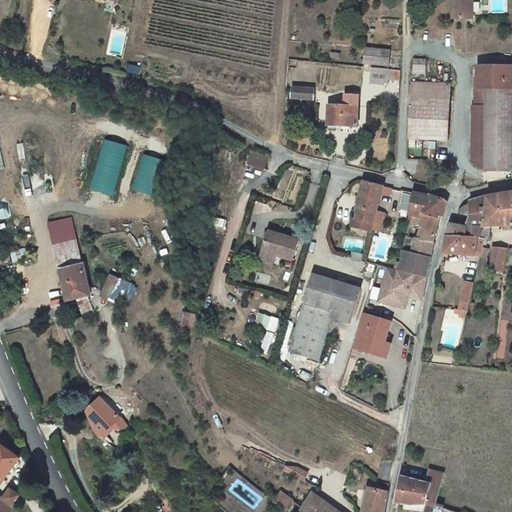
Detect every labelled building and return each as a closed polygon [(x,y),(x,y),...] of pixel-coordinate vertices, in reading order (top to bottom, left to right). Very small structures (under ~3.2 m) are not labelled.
[(455,0),(456,18),(473,18),(472,0),(455,0)] [(365,48),(364,64),(389,66),(390,50),(365,48)] [(429,65),(414,65),(414,73),(429,73),(429,65)] [(387,79),(393,80),(394,69),(388,69),(370,68),(369,85),(387,85),(387,79)] [(475,93),(475,165),(481,168),(485,168),(485,170),(511,170),(511,68),(477,68),(477,90),(485,91),(485,93),(475,93)] [(428,107),(449,107),(450,84),(425,83),(425,96),(412,95),(411,95),(410,111),(428,111),(428,107)] [(425,96),(425,83),(412,83),(412,95),(425,96)] [(292,87),(291,98),(313,100),(314,89),(292,87)] [(328,105),(327,126),(357,127),(358,106),(328,105)] [(428,111),(410,111),(409,138),(448,139),(449,107),(428,107),(428,111)] [(103,140),(93,192),(116,196),(126,144),(103,140)] [(264,170),(269,158),(253,150),(247,163),(264,170)] [(154,195),(161,158),(141,155),(134,192),(154,195)] [(359,198),(356,220),(373,224),(373,223),(377,211),(381,194),(383,187),(363,181),(359,198)] [(383,187),(381,194),(389,196),(391,188),(383,187)] [(485,262),(487,250),(490,227),(511,223),(511,190),(511,191),(469,198),(469,202),(457,205),(457,211),(468,214),(465,224),(449,223),(449,224),(446,234),(480,238),(478,255),(477,260),(485,262)] [(414,215),(411,226),(420,225),(423,215),(428,196),(414,193),(409,214),(414,215)] [(428,196),(423,215),(439,218),(443,204),(446,206),(447,203),(443,200),(428,196)] [(377,211),(373,223),(381,225),(385,213),(377,211)] [(406,236),(403,251),(431,258),(439,218),(423,215),(420,225),(419,226),(424,227),(421,240),(406,236)] [(60,267),(83,262),(72,219),(50,224),(60,267)] [(356,220),(355,228),(371,231),(372,229),(373,224),(356,220)] [(443,250),(478,255),(480,238),(446,234),(443,250)] [(269,235),(264,255),(290,262),(295,241),(269,235)] [(19,250),(11,252),(14,262),(22,260),(19,250)] [(403,256),(399,271),(426,278),(431,258),(403,251),(402,252),(403,256)] [(8,253),(2,255),(5,265),(11,263),(8,253)] [(83,265),(61,270),(68,300),(77,298),(84,316),(94,312),(88,296),(89,295),(83,265)] [(426,278),(399,271),(388,268),(381,295),(392,298),(390,305),(406,309),(409,297),(422,300),(426,278)] [(270,285),(272,277),(258,273),(256,281),(270,285)] [(351,319),(359,287),(311,274),(289,354),(321,362),(333,314),(351,319)] [(108,300),(121,305),(132,284),(111,275),(107,284),(114,287),(108,300)] [(451,317),(464,319),(473,281),(463,280),(457,307),(453,307),(451,317)] [(114,287),(107,284),(101,297),(108,300),(114,287)] [(392,298),(381,295),(379,302),(390,305),(392,298)] [(179,329),(195,335),(202,317),(186,311),(179,329)] [(259,348),(270,351),(279,319),(260,313),(255,330),(264,332),(259,348)] [(366,313),(357,345),(387,354),(391,340),(387,339),(392,320),(366,313)] [(101,398),(88,410),(88,414),(87,418),(91,430),(100,436),(109,428),(111,430),(116,433),(121,433),(126,430),(101,398)] [(16,462),(0,450),(0,482),(1,483),(16,462)] [(424,494),(438,496),(444,474),(435,472),(434,475),(428,474),(426,483),(424,494)] [(455,511),(436,504),(438,496),(424,494),(426,483),(401,477),(396,501),(394,508),(434,510),(433,511),(455,511)] [(381,511),(386,487),(381,486),(380,491),(375,490),(376,485),(366,483),(360,511),(381,511)] [(0,499),(0,511),(6,511),(17,497),(7,491),(0,499)] [(281,491),(274,500),(288,510),(294,501),(281,491)] [(337,511),(312,493),(304,507),(309,511),(337,511)]
